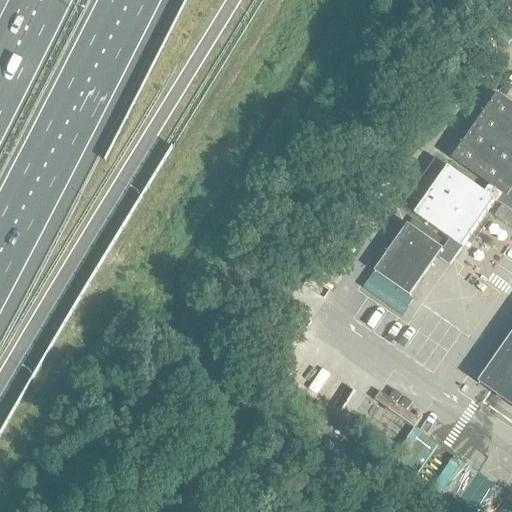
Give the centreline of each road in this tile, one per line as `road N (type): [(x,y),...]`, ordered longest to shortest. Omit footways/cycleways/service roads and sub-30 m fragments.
road 1 (trunk): [(0,390),(233,0)]
road 2 (motorway): [(0,249),(127,0)]
road 3 (unknown): [(387,351),(436,279),(452,280),(499,317)]
